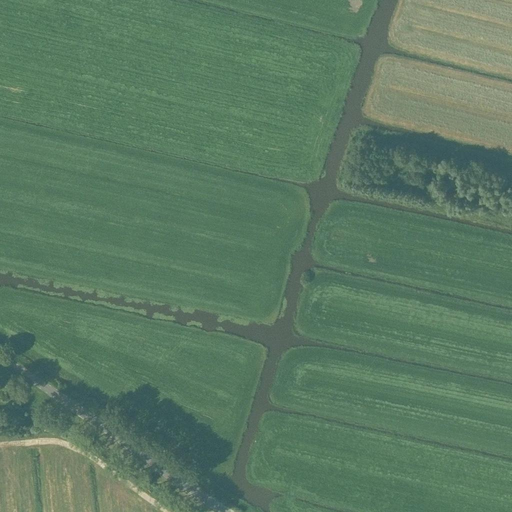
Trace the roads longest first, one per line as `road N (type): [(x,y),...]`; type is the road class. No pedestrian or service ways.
road 1 (unclassified): [(224,511),(0,360)]
road 2 (track): [(170,511),(56,441),(0,446)]
